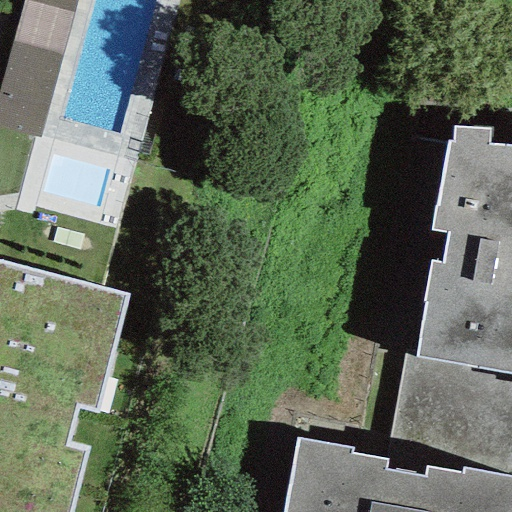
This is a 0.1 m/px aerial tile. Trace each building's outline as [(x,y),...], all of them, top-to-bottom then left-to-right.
[(72,0),(24,0),(0,88),(0,121),(37,131),(72,0)] [(488,128),(454,124),(452,141),(447,139),(432,231),(448,232),(442,264),(429,261),(414,356),(511,372),(511,146),(488,145),(488,128)] [(69,511),(128,296),(0,261),(0,511),(69,511)] [(511,372),(414,356),(403,355),(387,461),(385,470),(425,477),(427,467),(462,473),(463,468),(511,477),(511,372)] [(353,448),(296,438),(283,511),(511,511),(511,477),(463,468),(462,473),(427,467),(425,477),(385,470),(387,461),(351,455),(353,448)]
